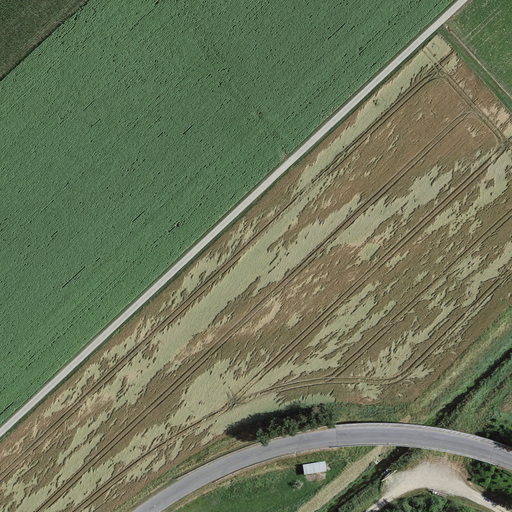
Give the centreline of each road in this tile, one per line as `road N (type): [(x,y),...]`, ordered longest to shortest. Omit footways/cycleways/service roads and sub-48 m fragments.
road 1 (track): [(0,430),(456,0)]
road 2 (tertiary): [(511,460),(410,436),(299,442),(238,460),(146,511)]
road 3 (track): [(370,511),(429,480),(503,511)]
